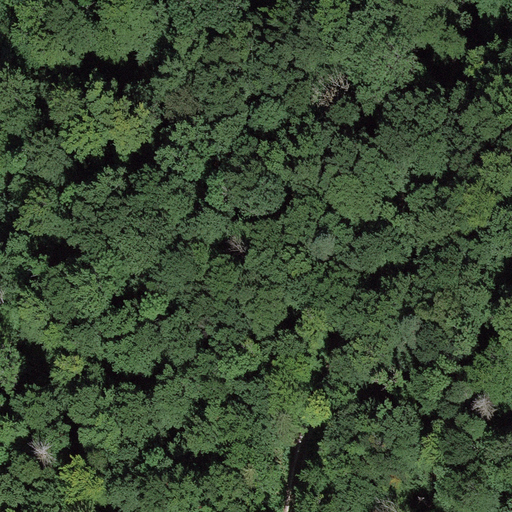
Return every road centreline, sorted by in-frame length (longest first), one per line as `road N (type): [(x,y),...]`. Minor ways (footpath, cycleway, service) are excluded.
road 1 (track): [(511,38),(474,75),(432,141),(306,416),(284,511)]
road 2 (track): [(0,215),(33,93),(79,0)]
